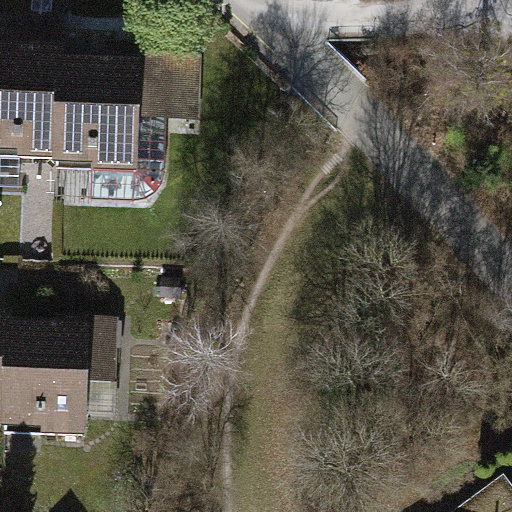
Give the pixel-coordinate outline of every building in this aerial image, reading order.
[(70,48),(0,45),(0,161),(67,163),(70,60),(70,48)] [(159,62),(70,60),(67,163),(105,162),(106,178),(158,177),(159,62)] [(21,314),(0,313),(0,429),(17,430),(20,326),(21,314)] [(110,328),(20,326),(17,430),(56,428),(56,444),(108,443),(110,328)] [(511,511),(511,482),(473,511),(511,511)]
